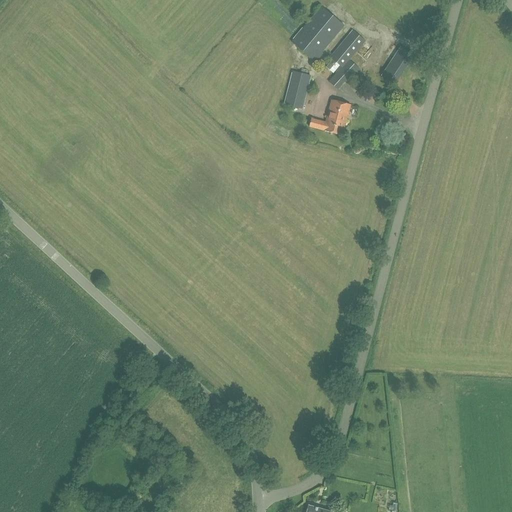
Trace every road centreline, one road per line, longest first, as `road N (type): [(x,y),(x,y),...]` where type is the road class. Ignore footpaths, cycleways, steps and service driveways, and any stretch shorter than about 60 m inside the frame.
road 1 (tertiary): [(258,499),(312,482),(328,463),(456,0)]
road 2 (unclassified): [(258,499),(252,460),(223,413),(0,206)]
